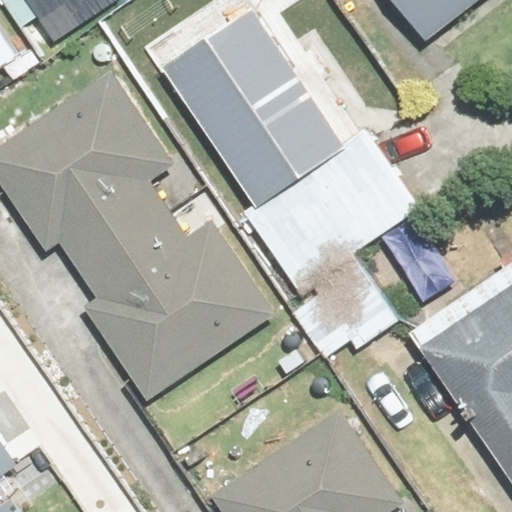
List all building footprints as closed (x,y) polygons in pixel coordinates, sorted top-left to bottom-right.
[(495,0),(407,0),(442,43),(495,0)] [(0,10),(0,75),(30,56),(0,10)] [(269,11),(177,74),(273,214),(365,151),(269,11)] [(203,242),(165,183),(192,165),(131,70),(0,153),(0,157),(59,250),(76,239),(112,295),(95,305),(154,398),(290,312),(233,223),(203,242)] [(511,273),(419,343),(511,467),(511,273)] [(398,511),(413,503),(352,412),(225,497),(234,511),(398,511)]
